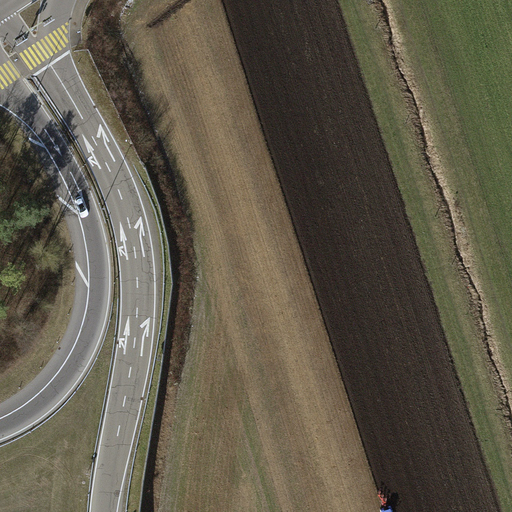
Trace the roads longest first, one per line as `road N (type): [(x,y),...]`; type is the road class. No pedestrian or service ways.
road 1 (motorway): [(105,511),(133,361),(138,278),(121,195),(74,105)]
road 2 (motorway): [(21,97),(78,197),(91,239),(94,297),(64,374),(0,426)]
road 3 (motorway): [(74,105),(0,8)]
